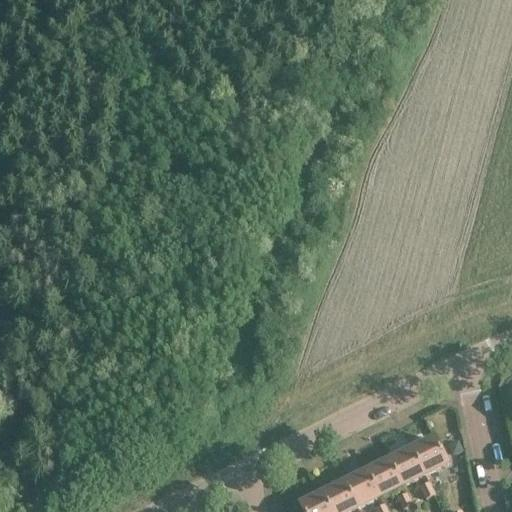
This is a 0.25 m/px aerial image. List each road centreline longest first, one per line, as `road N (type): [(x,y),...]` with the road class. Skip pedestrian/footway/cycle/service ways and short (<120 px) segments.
road 1 (residential): [(245,476),(465,367)]
road 2 (residential): [(501,511),(465,367)]
